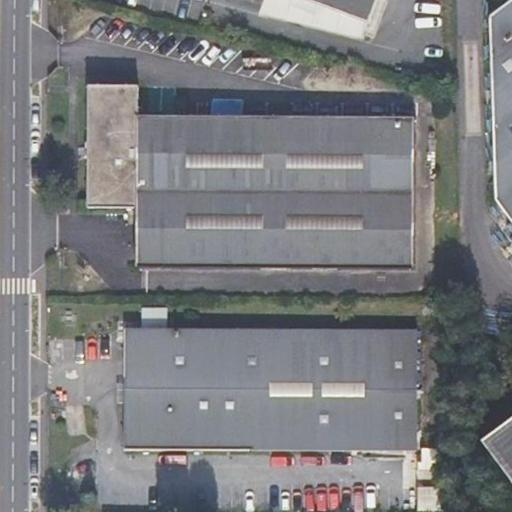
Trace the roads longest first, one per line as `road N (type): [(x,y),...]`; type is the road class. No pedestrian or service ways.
road 1 (tertiary): [(12,511),(9,0)]
road 2 (unknown): [(218,0),(345,48),(435,70)]
